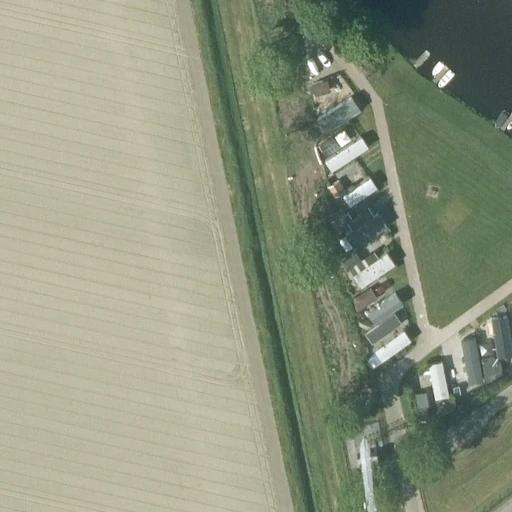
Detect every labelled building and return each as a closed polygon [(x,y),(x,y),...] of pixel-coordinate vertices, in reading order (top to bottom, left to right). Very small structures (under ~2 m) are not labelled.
[(327,79),(312,83),(315,96),(330,91),(327,79)] [(355,96),(317,113),(323,128),(361,111),(355,96)] [(332,136),(318,145),(325,155),(339,146),(332,136)] [(361,160),(341,169),(345,180),(365,172),(361,160)] [(343,193),(352,205),(378,185),(370,173),(343,193)] [(328,186),(334,197),(345,190),(339,179),(328,186)] [(355,222),(348,211),(335,220),(341,230),(355,222)] [(362,285),(397,264),(388,249),(366,262),(357,248),(344,256),(362,285)] [(377,297),(370,286),(354,297),(356,311),(377,297)] [(380,318),(406,302),(398,290),(373,306),(380,318)] [(488,356),(511,352),(511,341),(508,313),(493,314),(495,330),(485,331),(488,356)] [(478,336),(464,337),(467,371),(481,370),(478,336)] [(430,361),(434,397),(449,396),(445,359),(430,361)] [(376,453),(357,456),(359,468),(378,465),(376,453)]
